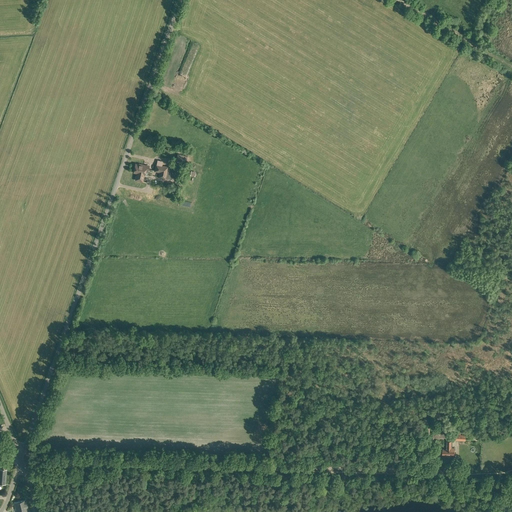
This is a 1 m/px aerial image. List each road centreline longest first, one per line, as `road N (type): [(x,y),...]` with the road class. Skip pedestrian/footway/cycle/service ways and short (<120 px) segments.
road 1 (unclassified): [(21,460),(180,0)]
road 2 (track): [(446,470),(32,461),(24,470)]
road 3 (track): [(400,0),(511,67)]
